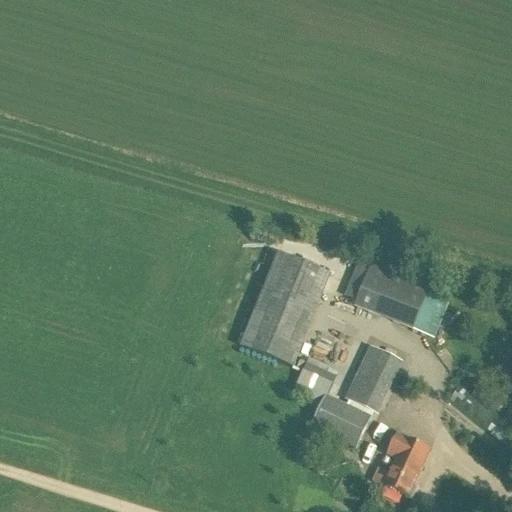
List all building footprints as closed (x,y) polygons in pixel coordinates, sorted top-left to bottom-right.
[(279,255),(240,348),(292,369),(330,277),(279,255)] [(431,285),(375,263),(356,309),(412,330),(431,285)] [(312,368),(316,356),(302,350),(298,362),(312,368)] [(306,366),(295,390),(323,403),(327,396),(335,379),(306,366)] [(323,403),(312,427),(356,447),(370,416),(327,396),(323,403)] [(383,490),(412,503),(418,489),(414,487),(429,452),(395,437),(386,458),(395,462),(383,490)]
